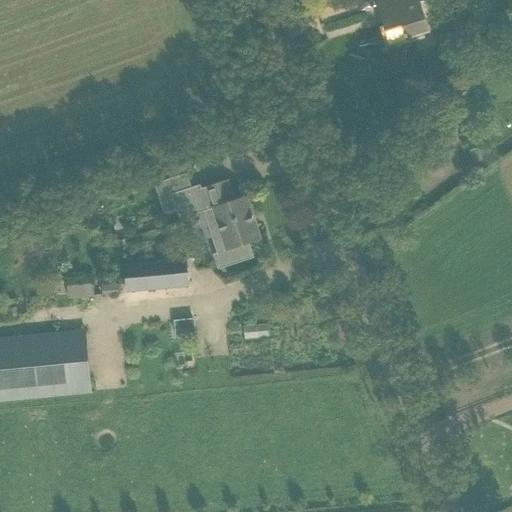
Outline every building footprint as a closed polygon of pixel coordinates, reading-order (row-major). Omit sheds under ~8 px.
[(433,0),(378,0),(391,42),(427,32),(422,14),(436,10),(433,0)] [(446,89),(452,111),(471,105),(464,84),(446,89)] [(155,184),(158,194),(171,190),(167,180),(155,184)] [(180,221),(196,216),(195,214),(213,209),(227,251),(261,240),(247,196),(234,200),(228,180),(201,189),(200,185),(172,194),(180,221)] [(190,286),(187,259),(175,260),(173,244),(156,246),(157,262),(124,265),(127,292),(172,288),(173,296),(190,295),(190,286)] [(66,278),(68,299),(94,297),(93,276),(66,278)] [(101,286),(102,296),(119,294),(118,284),(101,286)] [(193,319),(174,321),(176,335),(195,333),(193,319)] [(0,401),(68,395),(62,332),(0,338),(0,401)]
